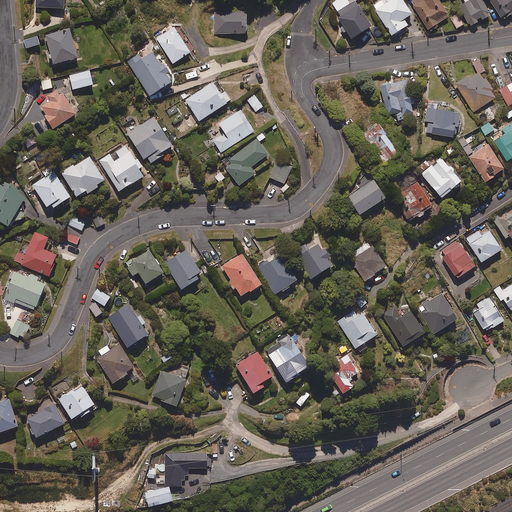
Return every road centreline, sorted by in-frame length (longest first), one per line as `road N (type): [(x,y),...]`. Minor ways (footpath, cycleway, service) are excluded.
road 1 (residential): [(317,67),(302,76),(300,89),(326,128),(332,154),(305,201),(286,212),(171,217),(128,229),(96,254),(54,345),(22,357),(0,354)]
road 2 (motorway): [(328,511),(511,418)]
road 3 (residential): [(317,67),(511,35)]
road 4 (motorway): [(511,446),(384,511)]
